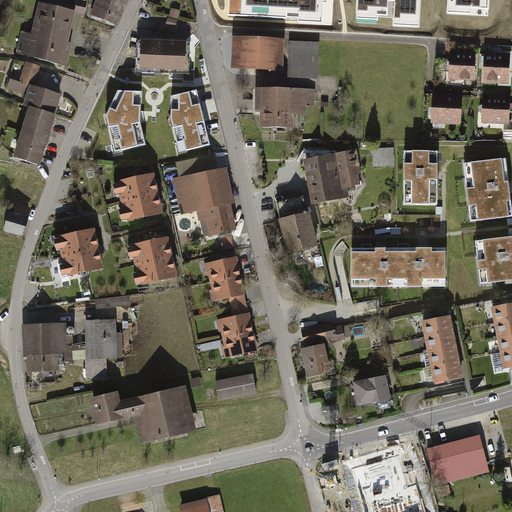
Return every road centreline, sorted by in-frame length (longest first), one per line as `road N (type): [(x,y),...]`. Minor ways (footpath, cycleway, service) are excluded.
road 1 (residential): [(136,0),(56,173),(20,276),(20,398),(61,504)]
road 2 (residential): [(304,448),(199,0)]
road 3 (residential): [(61,504),(304,448)]
road 4 (residential): [(304,448),(511,398)]
